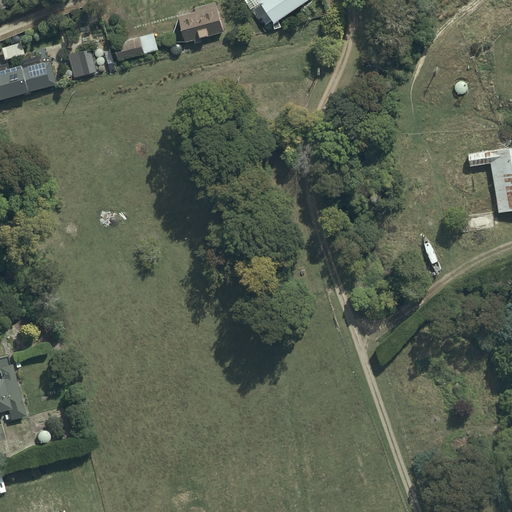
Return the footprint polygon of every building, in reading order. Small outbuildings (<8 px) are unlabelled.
[(245,0),(252,9),(261,2),(276,22),(307,0),(245,0)] [(225,31),(216,1),(196,7),(197,11),(179,16),(187,42),(195,39),(196,43),(203,41),(202,38),(225,31)] [(155,33),(122,42),(126,59),(159,50),(155,33)] [(27,54),(23,42),(4,47),(7,59),(27,54)] [(99,71),(92,48),(69,54),(75,77),(99,71)] [(0,100),(58,83),(51,60),(43,62),(40,54),(21,60),(22,64),(10,67),(8,62),(0,64),(0,100)] [(456,92),(458,94),(459,94),(460,94),(461,94),(462,94),(463,94),(464,94),(465,93),(466,92),(467,91),(467,90),(467,89),(468,89),(468,88),(468,87),(467,87),(467,86),(467,85),(467,84),(466,84),(466,83),(465,83),(465,82),(464,82),(463,82),(463,81),(462,81),(461,81),(460,81),(459,81),(459,82),(458,82),(457,82),(457,83),(456,83),(456,84),(455,85),(455,86),(454,87),(454,88),(454,89),(455,90),(455,91),(456,92)] [(468,154),(470,165),(491,162),(498,212),(511,210),(511,125),(504,126),(508,148),(468,154)] [(418,227),(407,231),(414,246),(422,242),(421,240),(423,239),(418,227)] [(26,416),(12,364),(0,367),(0,371),(2,379),(0,379),(0,411),(8,409),(10,420),(26,416)] [(47,432),(46,431),(45,431),(44,431),(43,431),(42,431),(41,431),(41,432),(40,432),(40,433),(39,433),(39,434),(38,435),(38,436),(38,437),(38,438),(38,439),(39,440),(39,441),(40,441),(40,442),(41,442),(42,442),(42,443),(43,443),(44,443),(45,443),(46,443),(47,442),(48,442),(48,441),(49,441),(49,440),(50,439),(50,438),(50,437),(50,436),(50,435),(49,434),(49,433),(48,432),(47,432)]
